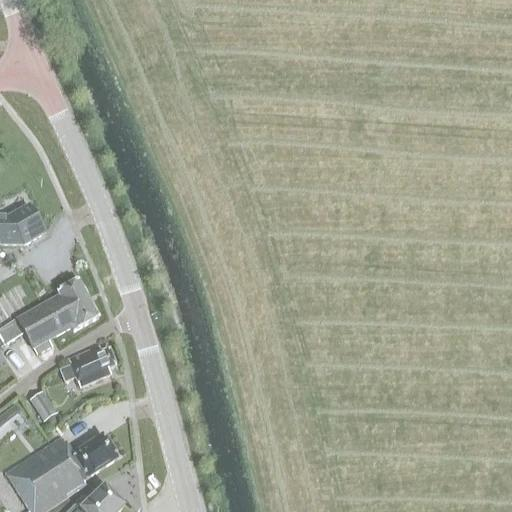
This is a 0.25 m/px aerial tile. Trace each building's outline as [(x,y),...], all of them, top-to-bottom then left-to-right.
[(44,237),(28,209),(7,221),(0,220),(0,248),(23,249),(44,237)] [(59,298),(0,331),(0,343),(3,348),(23,335),(36,357),(51,349),(48,343),(71,330),(73,334),(98,320),(77,283),(57,295),(59,298)] [(67,363),(70,369),(59,373),(64,386),(75,381),(79,390),(110,378),(107,372),(115,368),(108,352),(101,355),(99,349),(67,363)] [(43,425),(55,417),(41,396),(29,404),(43,425)] [(118,461),(103,437),(71,459),(59,441),(5,477),(27,511),(47,511),(87,486),(85,483),(118,461)] [(104,489),(80,511),(76,508),(71,511),(122,511),(124,510),(104,489)]
